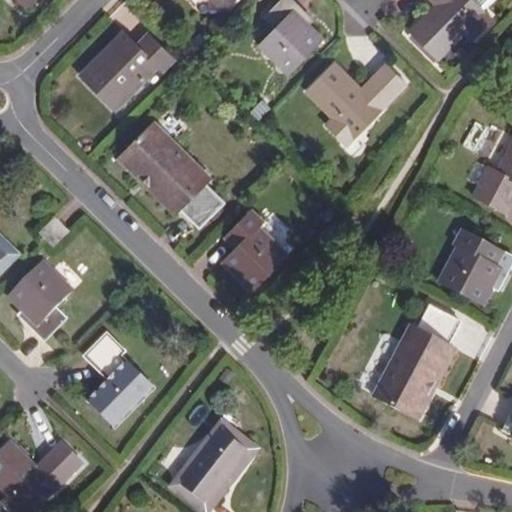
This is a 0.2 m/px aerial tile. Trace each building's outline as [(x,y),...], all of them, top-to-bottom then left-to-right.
[(215,0),(225,9),(234,0),(215,0)] [(259,43),(289,72),(324,37),(310,23),(315,18),(295,0),(281,0),(265,16),(276,27),(259,43)] [(475,0),(432,0),(436,3),(410,29),(440,57),(466,32),(473,38),(493,17),(475,0)] [(124,28),(95,58),(130,91),(159,62),(164,68),(175,56),(155,35),(143,47),(124,28)] [(310,89),(336,115),(329,122),(349,142),(409,84),(388,63),(364,87),(338,61),(310,89)] [(141,173),(179,210),(181,208),(200,226),(224,201),(206,183),(210,178),(153,123),(117,158),(137,177),(141,173)] [(491,169),(476,197),(508,213),(511,206),(511,147),(499,172),(491,169)] [(175,214),(179,210),(141,173),(137,177),(175,214)] [(226,262),(255,291),(289,256),(261,228),(265,223),(255,213),(234,233),(244,244),(226,262)] [(68,230),(55,217),(41,231),(54,243),(68,230)] [(0,238),(0,269),(16,254),(0,238)] [(478,253),(457,243),(437,280),(483,303),(492,286),(499,289),(511,263),(511,254),(485,241),(478,253)] [(43,261),(7,296),(22,311),(19,315),(44,340),(67,316),(57,305),(72,289),(43,261)] [(424,390),(448,343),(460,318),(428,301),(416,325),(409,322),(372,394),(418,416),(430,393),(424,390)] [(90,401),(116,427),(155,388),(123,355),(128,350),(109,332),(86,356),(110,381),(90,401)] [(454,346),(448,343),(424,390),(430,393),(454,346)] [(257,450),(227,426),(179,486),(211,511),(257,450)] [(12,442),(0,454),(0,485),(10,496),(4,503),(12,511),(34,511),(83,463),(63,442),(38,467),(12,442)]
